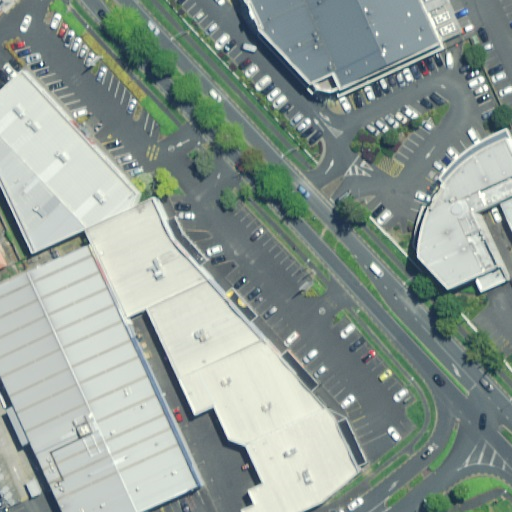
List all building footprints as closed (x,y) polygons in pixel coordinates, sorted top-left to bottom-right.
[(416,0),(241,0),(258,35),(309,91),(320,97),(331,96),(340,93),(438,48),(416,0)] [(149,202),(27,69),(0,92),(0,172),(36,252),(89,229),(130,318),(149,309),(199,416),(218,407),(232,439),(249,447),(266,484),(251,491),(257,505),(245,510),(246,511),(309,511),(324,506),(364,472),(335,415),(178,240),(158,198),(149,202)] [(498,215),(511,208),(511,158),(505,142),(487,149),(473,158),(460,169),(449,180),(439,194),(429,214),(422,230),(417,244),(415,254),(415,264),(446,299),(502,274),(480,223),(498,215)] [(511,208),(498,215),(511,244),(511,208)] [(93,244),(0,287),(0,366),(65,511),(147,511),(202,486),(93,244)] [(37,480),(26,483),(32,499),(43,495),(37,480)]
